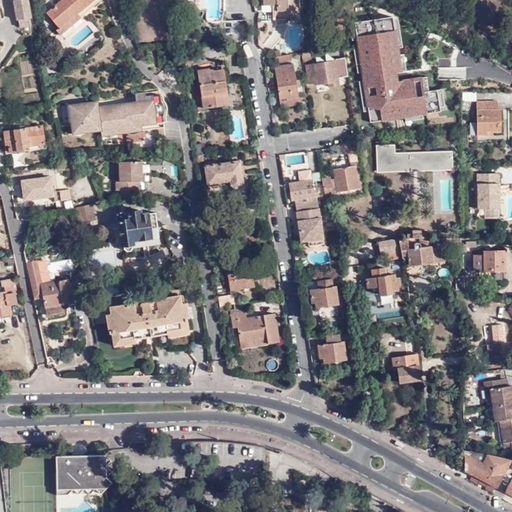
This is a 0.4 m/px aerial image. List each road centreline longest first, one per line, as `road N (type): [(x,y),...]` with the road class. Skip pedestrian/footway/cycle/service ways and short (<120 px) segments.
road 1 (secondary): [(0,423),(245,420),(316,444),(445,511)]
road 2 (unknown): [(227,396),(193,145),(181,106),(141,56),(117,0)]
road 3 (residential): [(250,0),(309,364),(298,410)]
road 4 (secondary): [(298,410),(227,396),(0,400)]
road 5 (unknown): [(51,398),(0,145)]
road 6 (secondary): [(491,511),(298,410)]
road 7 (unknown): [(367,442),(355,271)]
